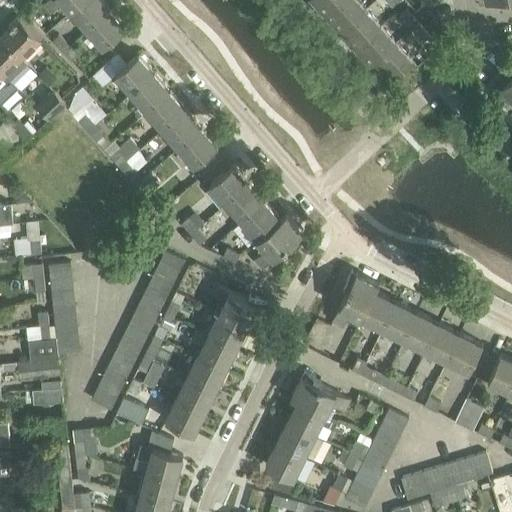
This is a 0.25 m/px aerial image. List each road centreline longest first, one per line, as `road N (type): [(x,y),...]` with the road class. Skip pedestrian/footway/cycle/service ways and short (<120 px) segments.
road 1 (residential): [(203,511),(340,235)]
road 2 (residential): [(136,0),(309,199)]
road 3 (residential): [(340,235),(511,320)]
road 4 (residential): [(385,129),(272,0)]
road 5 (residential): [(461,0),(470,49),(385,129)]
road 6 (residential): [(110,231),(42,158),(18,149),(0,129)]
